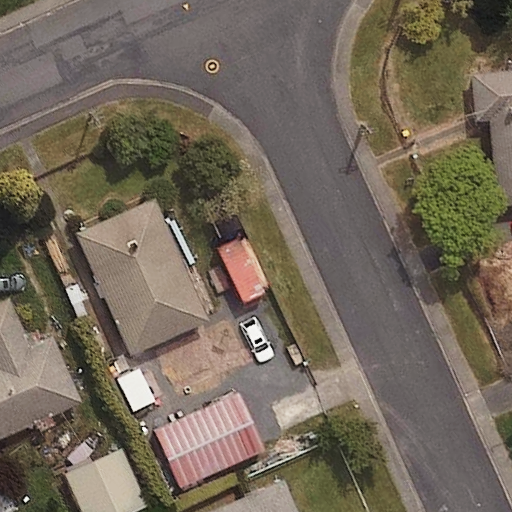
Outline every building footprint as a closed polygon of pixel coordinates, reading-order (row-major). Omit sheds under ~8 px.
[(511,194),(511,44),(510,45),(511,60),(464,65),(468,110),(482,108),(491,197),(511,194)] [(206,308),(153,188),(75,223),(128,343),(206,308)] [(0,427),(78,398),(28,265),(0,275),(0,427)] [(278,432),(263,398),(212,420),(227,454),(278,432)] [(105,511),(144,495),(119,438),(63,463),(84,511),(105,511)] [(300,511),(282,470),(185,511),(300,511)] [(0,503),(11,499),(0,471),(0,503)]
